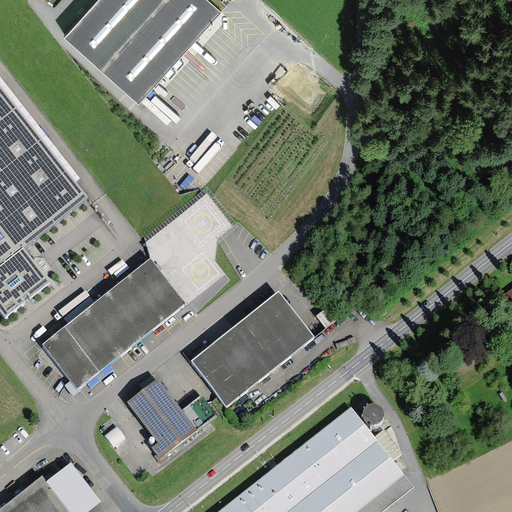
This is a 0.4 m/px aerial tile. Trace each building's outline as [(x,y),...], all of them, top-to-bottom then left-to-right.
[(226,0),(92,0),(64,32),(138,99),(226,0)] [(86,197),(0,87),(0,307),(6,315),(47,282),(20,248),(86,197)] [(182,305),(147,261),(38,348),(74,392),(182,305)] [(309,339),(274,295),(187,364),(223,409),(309,339)] [(159,382),(127,406),(158,446),(152,451),(161,462),(218,418),(202,397),(182,412),(159,382)] [(352,511),(399,475),(349,412),(221,511),(352,511)] [(0,511),(65,511),(40,478),(0,509),(0,511)]
